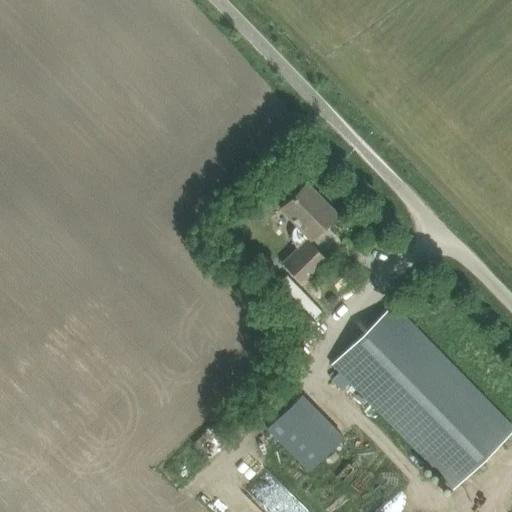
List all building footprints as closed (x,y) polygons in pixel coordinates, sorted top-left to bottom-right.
[(281,207),(298,224),(294,227),(293,230),(291,234),(292,236),(292,239),(294,242),(299,247),(283,263),(303,283),(327,259),(308,240),(336,213),(306,183),(281,207)] [(257,270),(265,279),(275,270),(267,261),(257,270)] [(342,389),(350,381),(453,487),(511,429),(511,425),(393,304),(332,363),(340,370),(332,378),(342,389)] [(307,470),(343,435),(301,392),(265,427),(307,470)] [(195,451),(210,434),(198,423),(183,441),(195,451)] [(233,483),(249,464),(235,452),(219,471),(233,483)] [(194,486),(220,511),(295,511),(279,496),(262,511),(251,511),(210,470),(194,486)]
